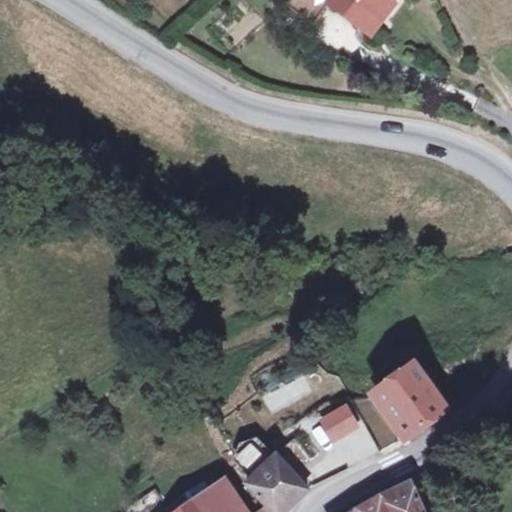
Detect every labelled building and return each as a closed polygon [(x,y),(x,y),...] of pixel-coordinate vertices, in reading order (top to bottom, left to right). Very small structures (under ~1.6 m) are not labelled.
[(394,0),(333,0),(332,1),(340,8),(344,3),(369,21),(377,9),(384,15),(395,1),(394,0)] [(344,3),(340,8),(374,30),(384,15),(377,9),(369,21),(344,3)] [(416,365),(378,394),(409,437),(448,410),(416,365)] [(235,454),(246,468),(269,450),(258,436),(235,454)] [(288,511),(309,492),(278,458),(249,486),(267,504),(274,511),(288,511)] [(190,511),(245,511),(230,487),(190,511)] [(425,511),(416,491),(387,507),(382,500),(361,511),(425,511)]
